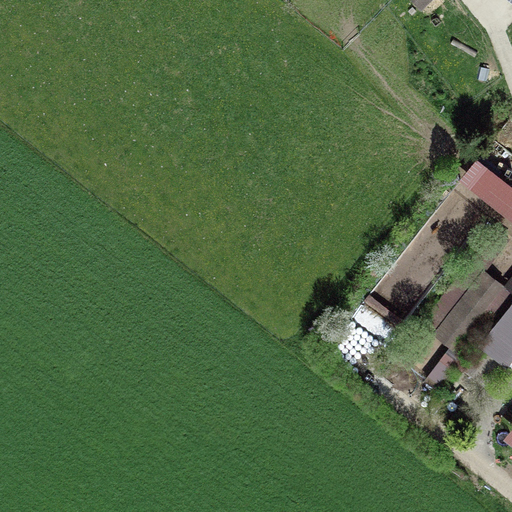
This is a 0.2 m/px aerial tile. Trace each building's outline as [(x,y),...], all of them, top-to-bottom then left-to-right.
[(511,186),(477,160),(463,178),(511,216),(511,186)] [(397,355),(409,365),(509,238),(496,228),(397,355)] [(511,291),(501,282),(453,343),(466,354),(511,294),(511,291)] [(511,305),(482,343),(505,360),(511,351),(511,305)] [(447,354),(426,379),(437,388),(458,362),(447,354)] [(465,389),(454,381),(438,401),(449,409),(465,389)]
